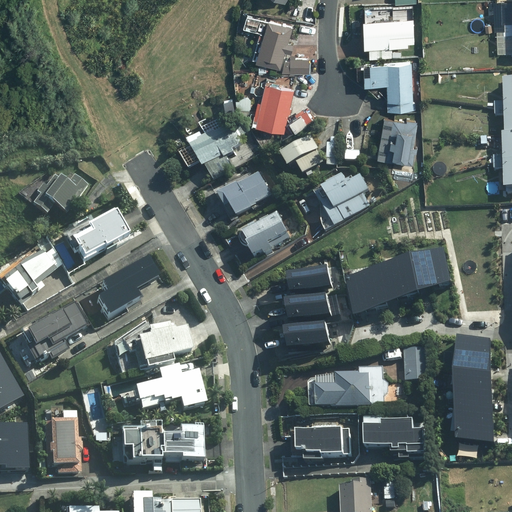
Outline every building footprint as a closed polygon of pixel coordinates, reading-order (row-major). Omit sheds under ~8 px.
[(364,8),(365,21),(362,21),(363,48),(407,47),(407,43),(414,43),(413,29),(414,29),(412,6),(364,8)] [(266,19),(254,62),(278,69),(278,73),(309,74),(309,72),(317,73),(318,59),(290,58),(290,60),(282,60),(284,52),(290,54),(293,44),(287,42),(292,26),(266,19)] [(412,102),(411,62),(363,63),(363,85),(385,85),(386,101),(387,101),(387,112),(415,111),(415,102),(412,102)] [(501,136),(504,193),(511,192),(511,82),(502,83),(505,136),(501,136)] [(306,111),(286,122),(294,90),(265,83),(254,125),(283,133),(284,128),(288,134),(312,120),(306,111)] [(406,121),(383,117),(376,158),(412,165),(414,153),(416,153),(417,147),(412,146),(417,122),(406,120),(406,121)] [(198,146),(180,157),(189,172),(199,166),(202,171),(223,159),(224,161),(235,155),(233,152),(243,146),(231,126),(215,135),(214,133),(197,144),(198,146)] [(312,141),(279,159),(288,174),(298,168),(303,177),(325,165),(312,141)] [(237,185),(217,198),(226,212),(230,210),(236,221),(258,209),(256,206),(273,197),(260,174),(238,187),(237,185)] [(38,198),(31,208),(45,218),(52,209),(66,219),(89,188),(72,176),(67,184),(60,179),(59,181),(53,177),(45,188),(43,186),(36,196),(38,198)] [(344,176),(314,193),(335,230),(371,209),(365,198),(372,194),(363,180),(357,184),(353,178),(347,182),(344,176)] [(293,240),(278,214),(243,234),(244,235),(241,236),(240,239),(240,242),(240,245),(242,248),(244,250),(247,251),(254,263),(263,257),(265,260),(274,255),(272,252),(293,240)] [(129,237),(116,215),(92,229),(88,221),(60,237),(68,252),(69,252),(78,267),(129,237)] [(35,252),(0,279),(0,291),(11,306),(15,302),(19,307),(27,301),(28,302),(43,290),(40,286),(53,275),(35,252)] [(445,256),(410,263),(345,286),(354,326),(452,289),(445,256)] [(107,294),(97,301),(107,318),(140,298),(136,293),(161,278),(149,257),(102,286),(107,294)] [(335,291),(330,271),(287,282),(291,302),(335,291)] [(333,320),(329,301),(286,311),(290,330),(333,320)] [(53,317),(18,337),(38,370),(70,351),(67,346),(90,333),(74,306),(54,318),(53,317)] [(146,342),(134,346),(140,369),(142,369),(144,376),(173,367),(171,361),(192,355),(185,331),(175,334),(173,327),(143,335),(146,342)] [(332,348),(328,329),(283,339),(288,358),(332,348)] [(455,445),(493,450),(490,346),(457,342),(453,375),(455,445)] [(405,351),(405,383),(430,383),(430,351),(405,351)] [(0,409),(24,397),(0,353),(0,409)] [(205,406),(196,375),(177,380),(174,370),(155,375),(158,386),(133,392),(140,415),(178,404),(179,407),(180,407),(182,412),(205,406)] [(315,389),(316,411),(385,408),(383,370),(359,371),(360,376),(335,377),(335,388),(315,389)] [(75,448),(74,417),(60,417),(61,425),(43,426),(44,470),(56,470),(56,477),(80,476),(80,457),(80,448),(75,448)] [(0,424),(0,467),(6,468),(6,471),(29,470),(27,423),(0,424)] [(382,432),(363,433),(364,455),(390,453),(390,460),(400,459),(400,464),(410,464),(410,462),(426,461),(425,434),(415,435),(415,423),(381,425),(382,432)] [(203,465),(201,429),(176,430),(177,439),(167,440),(158,440),(158,435),(143,436),(143,432),(119,434),(122,469),(128,468),(128,469),(157,467),(157,464),(178,463),(179,466),(203,465)] [(312,434),(292,435),(293,461),(320,460),(320,461),(344,460),(352,460),(351,432),(338,433),(338,429),(312,430),(312,434)] [(372,511),(371,483),(353,484),(353,487),(340,488),(340,511),(372,511)] [(150,501),(127,502),(127,511),(200,511),(200,504),(166,506),(167,510),(158,511),(158,507),(150,507),(150,501)]
